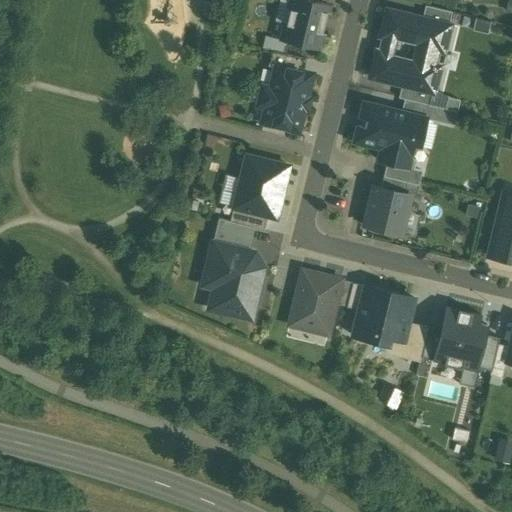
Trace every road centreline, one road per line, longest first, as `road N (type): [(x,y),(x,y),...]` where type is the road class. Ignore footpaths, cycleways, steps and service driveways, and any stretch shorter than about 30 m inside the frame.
road 1 (residential): [(360,0),(303,239),(511,291)]
road 2 (track): [(0,357),(287,478),(344,511)]
road 3 (secondary): [(0,441),(86,461),(219,511)]
